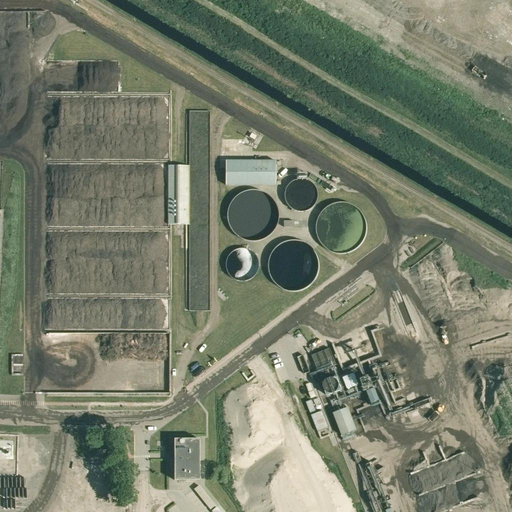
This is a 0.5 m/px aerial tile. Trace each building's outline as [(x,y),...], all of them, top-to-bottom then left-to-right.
[(511,106),(511,105),(459,139),(465,147),(511,116),(511,106)] [(275,185),(275,161),(225,161),(225,185),(275,185)] [(168,225),(189,225),(189,166),(168,166),(168,225)] [(285,190),(284,194),(284,197),(285,201),(286,204),(289,207),(291,209),(295,211),(298,212),(302,212),(305,211),(309,210),(312,208),(314,205),(316,202),(317,199),(317,195),(317,192),(316,188),(314,185),(311,183),(308,181),(305,179),(301,179),(298,179),(294,180),(291,182),(288,184),(286,187),(285,190)] [(227,211),(226,216),(227,220),(228,225),(230,229),(233,233),(237,236),(241,239),(245,241),(250,241),(255,241),(260,241),(264,239),(268,236),(272,233),(275,229),(277,225),(278,220),(278,216),(278,211),(277,206),(275,202),(272,198),(268,195),(264,192),(260,191),(255,190),(250,190),(245,191),(241,192),(237,195),(233,198),(230,202),(228,206),(227,211)] [(316,223),(315,228),(316,233),(317,238),(319,242),(322,246),(325,249),(330,251),(334,253),(339,254),(344,254),(348,253),(353,251),(357,249),(360,246),(363,242),(365,238),(367,233),(367,228),(367,223),(365,219),(363,214),(360,211),(357,207),(353,205),(348,203),(344,202),(339,202),(334,203),(330,205),(325,207),(322,211),(319,214),(317,219),(316,223)] [(268,261),(267,266),(268,271),(269,275),(271,280),(274,283),(278,287),(282,289),(286,291),(291,292),(296,292),(300,291),(305,289),(309,287),(313,283),(315,280),(318,275),(319,271),(319,266),(319,261),(318,257),(315,252),(313,248),(309,245),(305,243),(300,241),(296,240),(291,240),(286,241),(282,243),(278,245),(274,248),(271,252),(269,257),(268,261)] [(252,252),(249,250),(245,249),(242,248),(238,249),(235,250),(231,252),(231,253),(229,254),(227,257),(225,261),(225,264),(225,268),(226,271),(228,275),(230,277),(233,280),(236,281),(240,282),(244,282),(247,281),(250,279),(253,277),(256,274),(257,271),(258,268),(258,264),(258,261),(256,257),(254,254),(252,252)] [(352,372),(342,376),(347,387),(356,383),(352,372)] [(331,405),(338,402),(335,396),(329,399),(331,405)] [(348,406),(332,411),(340,434),(355,429),(348,406)] [(174,439),(174,480),(199,480),(199,439),(174,439)] [(370,444),(351,451),(353,457),(372,449),(370,444)] [(339,446),(333,448),(347,487),(353,485),(339,446)] [(358,474),(368,472),(371,492),(378,491),(373,464),(363,465),(363,462),(356,463),(358,474)] [(191,487),(208,507),(213,503),(197,482),(191,487)]
